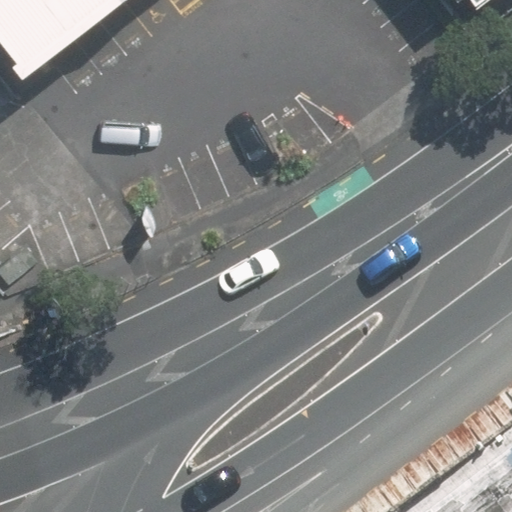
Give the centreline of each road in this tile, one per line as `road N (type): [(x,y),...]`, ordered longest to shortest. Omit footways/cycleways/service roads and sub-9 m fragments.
road 1 (primary): [(0,400),(153,333),(511,114)]
road 2 (secondary): [(0,486),(282,342)]
road 3 (secondary): [(282,342),(511,156)]
road 4 (secondary): [(107,511),(129,473),(282,342)]
road 5 (secondary): [(511,307),(322,451)]
road 6 (secondary): [(322,451),(199,511)]
